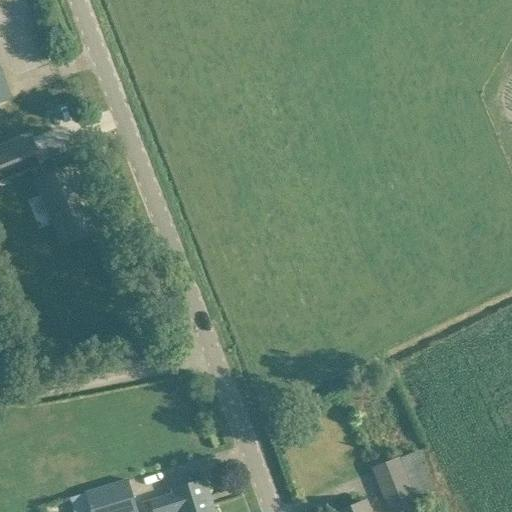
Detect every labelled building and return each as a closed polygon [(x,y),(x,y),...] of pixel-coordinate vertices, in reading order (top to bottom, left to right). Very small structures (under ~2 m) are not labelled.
[(0,104),(11,100),(0,71),(0,104)] [(4,147),(0,148),(0,182),(30,170),(34,168),(40,166),(43,165),(37,151),(35,152),(30,139),(5,150),(4,147)] [(40,166),(34,168),(39,179),(35,181),(39,192),(42,191),(60,237),(76,231),(80,239),(98,231),(91,213),(93,212),(77,170),(58,178),(56,172),(45,177),(40,166)] [(391,462),(372,469),(389,511),(404,511),(410,510),(417,507),(398,459),(391,462)] [(173,495),(160,499),(163,511),(213,511),(204,480),(171,491),(173,495)] [(128,481),(85,494),(90,511),(117,511),(136,506),(128,481)] [(368,511),(365,502),(339,511),(368,511)]
